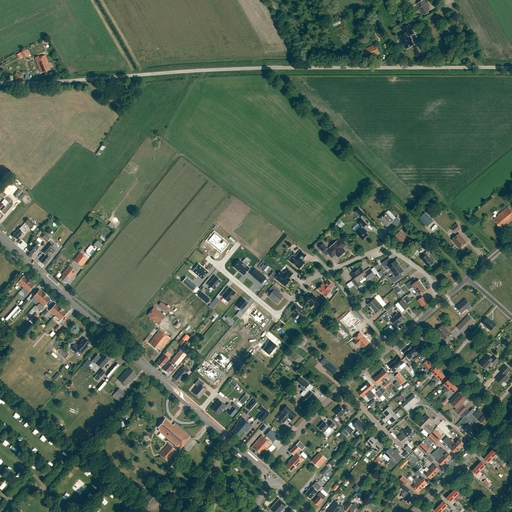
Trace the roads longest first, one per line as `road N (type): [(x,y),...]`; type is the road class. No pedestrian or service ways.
road 1 (unclassified): [(0,84),(253,68),(511,68)]
road 2 (track): [(274,68),(468,278)]
road 3 (secondary): [(197,414),(0,239)]
road 4 (residential): [(477,447),(499,416),(410,330)]
road 5 (residential): [(440,302),(426,275),(386,246),(329,271)]
road 6 (residential): [(197,414),(278,316)]
